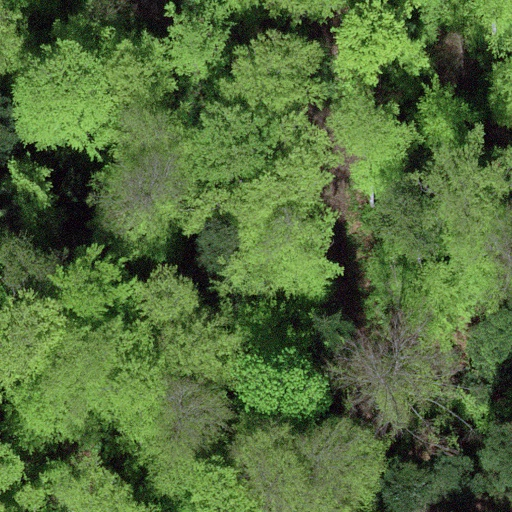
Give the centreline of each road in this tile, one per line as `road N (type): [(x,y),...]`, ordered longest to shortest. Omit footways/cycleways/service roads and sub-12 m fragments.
road 1 (track): [(388,511),(318,95)]
road 2 (track): [(511,143),(469,143),(318,95),(154,0)]
